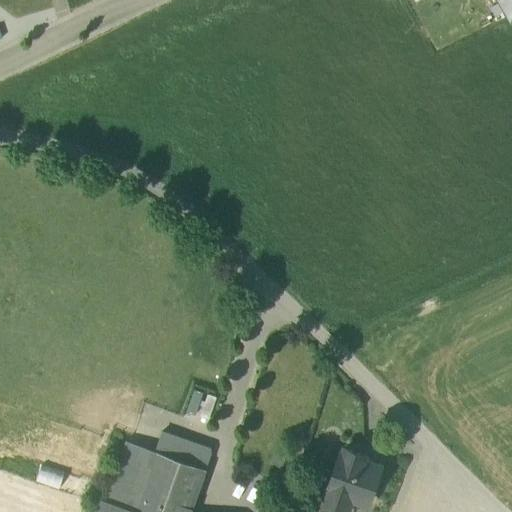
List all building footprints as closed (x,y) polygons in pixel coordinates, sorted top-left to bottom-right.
[(511,0),(500,0),(511,19),(511,18),(511,0)] [(154,453),(202,469),(209,448),(161,431),(154,453)] [(154,453),(129,444),(109,503),(133,511),(187,511),(202,469),(154,453)] [(344,453),(341,452),(328,488),(326,487),(320,505),(319,507),(333,511),(347,511),(352,499),(366,504),(380,467),(363,460),(365,456),(345,449),(344,453)] [(36,479),(56,487),(60,478),(39,469),(36,479)] [(320,505),(307,500),(306,502),(312,504),(309,511),(333,511),(319,507),(320,505)]
